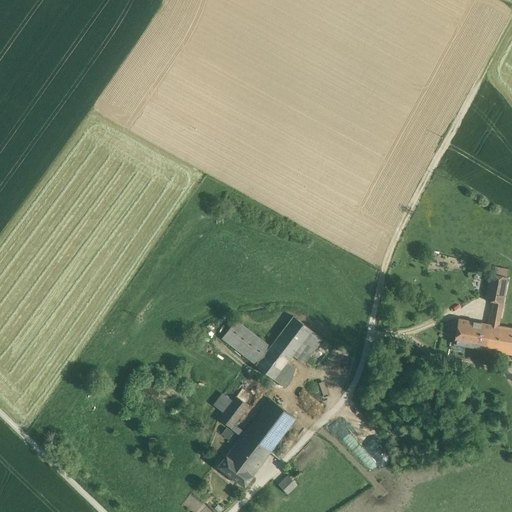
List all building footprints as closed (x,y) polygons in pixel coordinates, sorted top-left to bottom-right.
[(507,277),(490,274),(485,300),(493,302),(489,324),(498,326),(507,277)] [(256,364),(256,365),(274,379),(312,330),(293,316),(271,344),(256,364)] [(511,328),(498,326),(489,324),(458,319),(454,343),(485,349),(485,350),(511,354),(511,328)] [(268,345),(236,320),(222,338),(256,364),(271,344),(269,343),(268,345)] [(312,330),(274,379),(285,388),(309,357),(323,339),(312,330)] [(223,413),(219,419),(231,428),(234,424),(255,398),(242,388),(233,401),(223,413)] [(214,406),(223,413),(233,401),(224,394),(214,406)] [(242,436),(240,438),(265,457),(270,451),(296,418),(270,398),(245,432),(242,436)] [(345,415),(380,462),(387,457),(379,446),(381,445),(353,408),(345,415)] [(245,432),(234,424),(231,428),(242,436),(245,432)] [(253,475),(252,475),(265,457),(240,438),(227,456),(226,455),(218,466),(245,486),(253,475)] [(288,475),(278,485),(287,494),(297,485),(288,475)]
